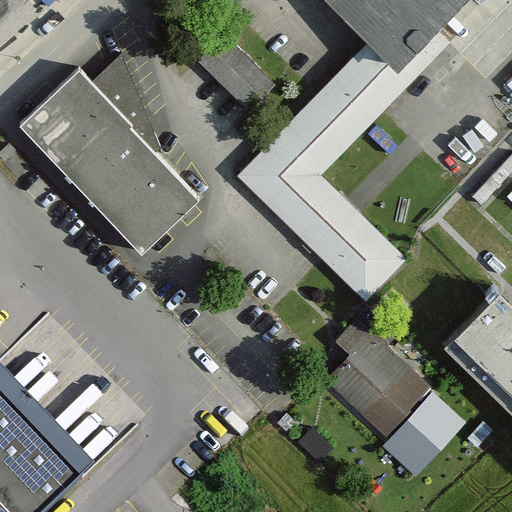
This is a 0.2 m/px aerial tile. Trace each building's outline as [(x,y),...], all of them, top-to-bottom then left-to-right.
[(365,299),(406,257),(321,173),(451,42),(425,18),(442,0),(333,0),(366,33),(232,168),(365,299)] [(78,65),(18,120),(141,251),(201,196),(78,65)] [(511,303),(498,291),(446,345),(511,407),(511,303)] [(325,375),(388,436),(435,388),(357,314),(334,338),(348,352),(325,375)] [(0,511),(42,511),(92,465),(0,368),(0,511)]
